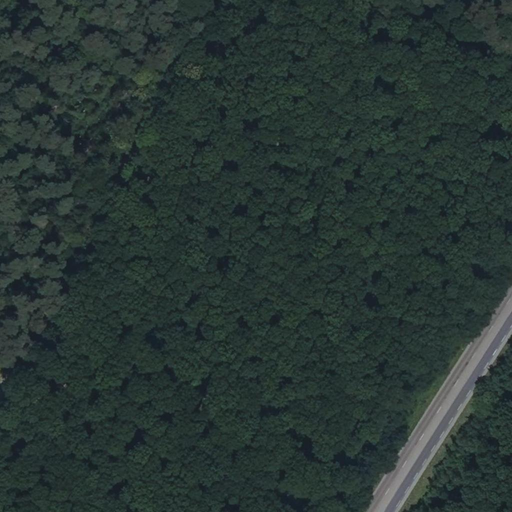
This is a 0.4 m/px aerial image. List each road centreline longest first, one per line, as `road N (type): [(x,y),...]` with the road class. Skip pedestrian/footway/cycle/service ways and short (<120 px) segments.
road 1 (track): [(0,379),(192,0)]
road 2 (secondary): [(511,288),(369,511)]
road 3 (secondary): [(388,511),(511,317)]
